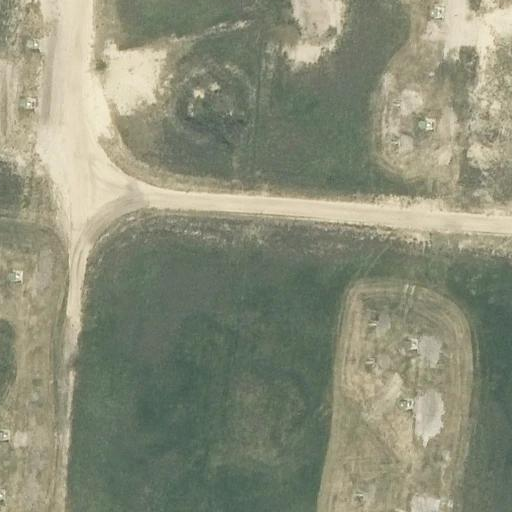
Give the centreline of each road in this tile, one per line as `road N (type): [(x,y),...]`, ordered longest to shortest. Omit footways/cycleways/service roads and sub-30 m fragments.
road 1 (track): [(79,0),(68,133),(107,188),(511,226)]
road 2 (track): [(55,511),(68,133)]
